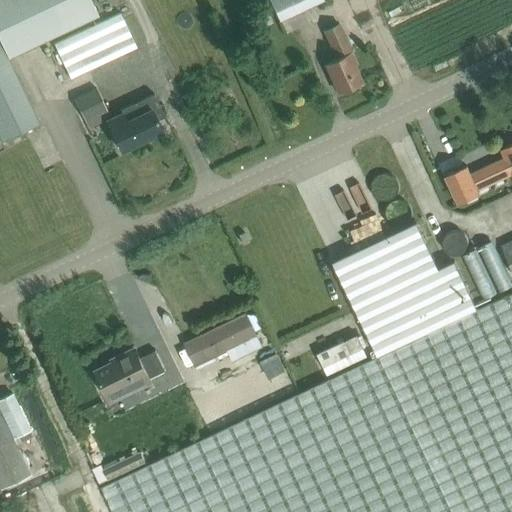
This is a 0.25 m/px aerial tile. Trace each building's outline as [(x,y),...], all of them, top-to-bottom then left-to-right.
[(98,16),(90,0),(0,0),(0,136),(2,141),(40,123),(9,59),(98,16)] [(269,0),(277,17),(313,0),(269,0)] [(71,80),(137,49),(120,14),(55,44),(71,80)] [(336,59),(325,64),(339,95),(362,84),(354,67),(356,66),(350,53),(352,53),(339,25),(324,32),(336,59)] [(96,89),(74,101),(84,121),(106,109),(96,89)] [(119,111),(121,115),(107,122),(121,152),(162,133),(157,121),(165,117),(154,95),(119,111)] [(511,145),(501,150),(505,159),(470,175),(467,166),(446,176),(459,204),(480,195),(478,191),(511,175),(511,145)] [(217,432),(102,486),(114,511),(511,511),(511,293),(478,310),(455,263),(440,270),(417,222),(333,262),(379,356),(357,366),(245,419),(217,432)] [(245,233),(239,236),(243,245),(249,242),(245,233)] [(511,241),(501,246),(511,268),(511,241)] [(233,361),(261,347),(246,315),(186,344),(196,366),(227,350),(233,361)] [(317,355),(323,368),(363,349),(357,336),(317,355)] [(119,357),(121,361),(96,373),(110,402),(151,382),(150,379),(166,372),(156,351),(140,359),(136,349),(119,357)] [(0,486),(2,490),(31,476),(0,410),(0,486)]
